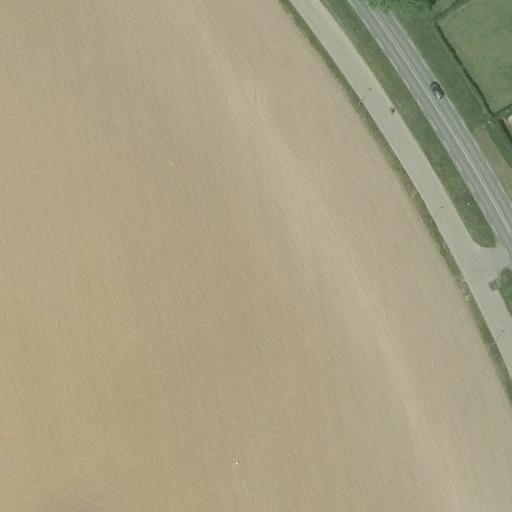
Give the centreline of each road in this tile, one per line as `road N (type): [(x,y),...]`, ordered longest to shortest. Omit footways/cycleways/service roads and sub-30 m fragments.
road 1 (unclassified): [(475,275),(394,133),(299,0)]
road 2 (primary): [(511,241),(460,145),(363,0)]
